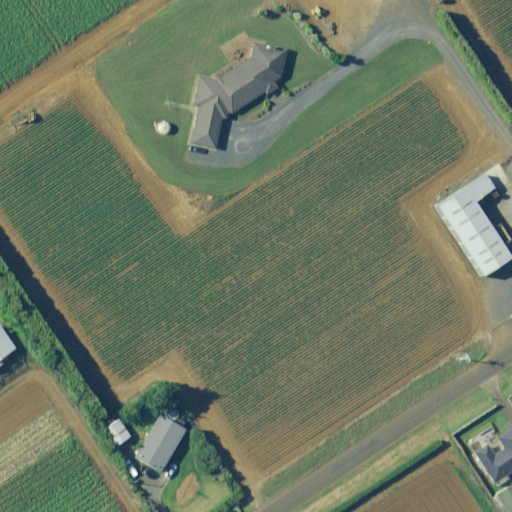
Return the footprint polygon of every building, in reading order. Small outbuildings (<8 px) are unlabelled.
[(213,152),(220,117),(226,119),(226,113),(233,114),(262,93),(265,98),(277,89),(272,82),(279,77),(284,47),(251,42),(250,57),(214,82),(196,78),(191,104),(197,106),(188,147),(213,152)] [(507,179),(498,165),(435,207),(480,276),(508,258),(471,202),(507,179)] [(0,357),(13,349),(0,329),(0,364),(1,364),(0,362),(0,357)] [(183,431),(157,416),(132,457),(157,473),(183,431)] [(130,436),(118,418),(100,430),(113,448),(130,436)] [(511,471),(511,427),(473,454),(495,488),(507,480),(505,476),(511,471)] [(511,511),(511,485),(511,484),(493,495),(504,511),(511,511)]
